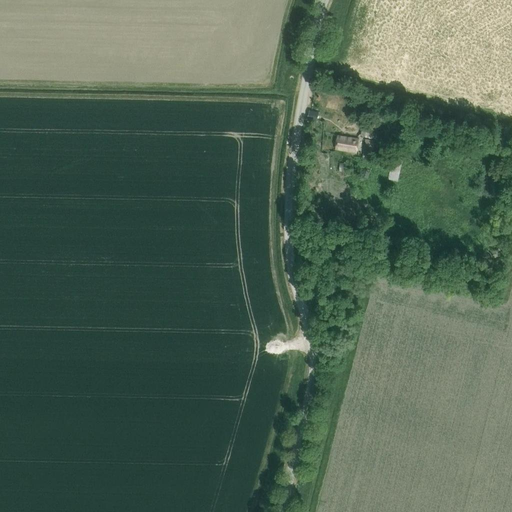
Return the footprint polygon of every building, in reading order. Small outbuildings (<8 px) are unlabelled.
[(388,123),(392,112),(388,110),(386,114),(383,113),(382,115),(378,114),(376,119),(388,123)] [(375,126),(369,124),(368,129),(363,128),(362,134),(377,138),(378,131),(374,131),(375,126)] [(373,158),(376,139),(369,137),(365,157),(373,158)] [(336,151),(356,154),(358,141),(339,138),(336,151)] [(404,156),(395,154),(389,178),(404,181),(406,172),(401,171),(404,156)] [(372,169),(365,167),(362,174),(369,177),(372,169)]
